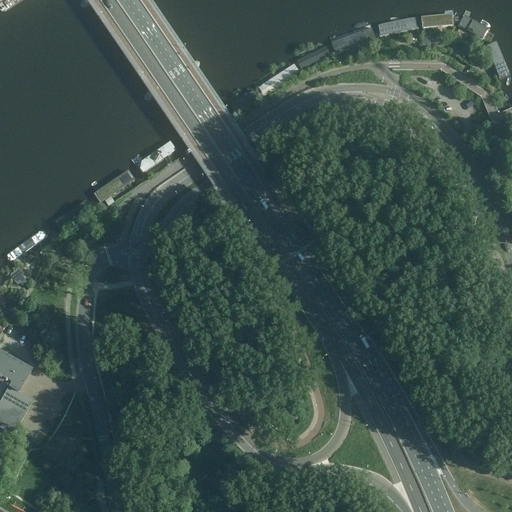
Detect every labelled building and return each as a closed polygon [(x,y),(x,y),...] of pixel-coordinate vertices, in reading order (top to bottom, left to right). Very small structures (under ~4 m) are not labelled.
[(2,13),(3,13),(23,0),(6,0),(0,4),(0,12),(1,13),(2,13)] [(422,17),(423,31),(454,28),(453,14),(422,17)] [(463,15),(457,27),(484,41),(490,29),(463,15)] [(377,23),(380,38),(420,31),(417,16),(377,23)] [(332,45),(336,56),(378,40),(373,29),(332,45)] [(498,42),(487,46),(500,81),(511,76),(498,42)] [(296,60),(301,70),(332,56),(327,45),(296,60)] [(258,89),(264,98),(301,74),(295,64),(258,89)] [(231,107),(237,116),(260,101),(254,91),(231,107)] [(135,165),(142,176),(176,152),(169,142),(135,165)] [(93,194),(100,204),(136,181),(129,170),(93,194)] [(55,221),(60,229),(91,208),(86,200),(55,221)] [(41,231),(9,254),(8,254),(7,255),(7,256),(7,257),(7,258),(7,259),(7,260),(8,260),(8,261),(9,261),(9,262),(10,262),(11,262),(12,262),(13,261),(46,238),(47,237),(47,236),(47,235),(47,234),(47,233),(46,233),(46,232),(45,232),(45,231),(44,231),(43,231),(42,231),(41,231)] [(9,277),(17,285),(25,280),(22,275),(23,274),(19,268),(10,274),(9,277)] [(18,393),(31,371),(0,352),(0,382),(9,388),(0,403),(0,428),(13,436),(32,401),(18,393)]
